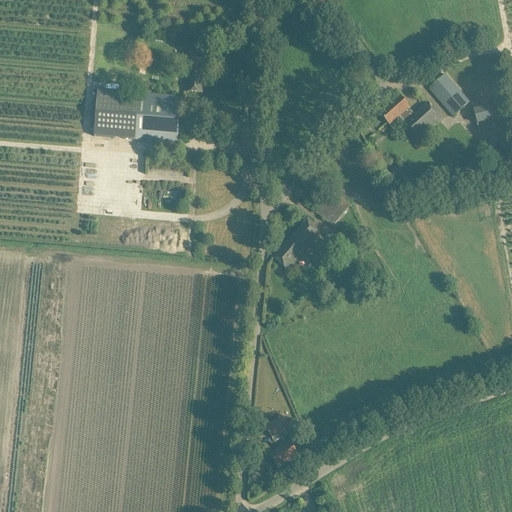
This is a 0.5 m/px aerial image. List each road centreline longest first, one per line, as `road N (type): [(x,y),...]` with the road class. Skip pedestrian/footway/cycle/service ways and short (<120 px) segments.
road 1 (unclassified): [(240,511),(260,223)]
road 2 (unclassified): [(260,223),(374,101),(375,77),(315,0)]
road 3 (unclassified): [(511,385),(397,426),(256,511)]
road 4 (unclassified): [(260,223),(262,0)]
